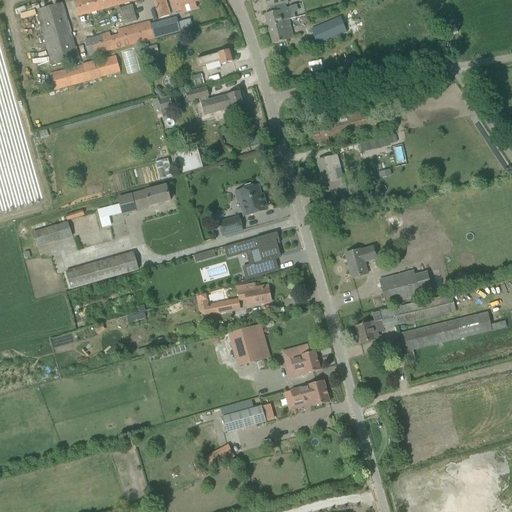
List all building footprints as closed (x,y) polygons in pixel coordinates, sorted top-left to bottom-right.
[(73,0),(78,18),(140,0),(73,0)] [(164,0),(154,0),(160,19),(170,16),(164,0)] [(198,1),(197,0),(169,0),(174,13),(181,11),(182,14),(198,9),(195,2),(198,1)] [(270,8),(272,13),(265,15),(268,27),(283,24),(282,21),(289,20),(292,19),(290,8),(287,9),(285,4),(288,3),(287,0),(265,0),(268,8),(270,8)] [(62,3),(37,10),(53,67),(77,60),(62,3)] [(347,33),(346,33),(351,31),(349,27),(345,29),(343,24),(347,22),(344,16),(312,30),(318,45),(347,33)] [(150,21),(118,30),(119,34),(111,37),(110,32),(85,39),(90,57),(181,32),(177,18),(151,25),(150,21)] [(268,27),(273,44),(294,38),(289,20),(282,21),(283,24),(268,27)] [(158,51),(156,45),(149,47),(145,48),(144,49),(146,55),(158,51)] [(234,62),(231,50),(197,60),(199,67),(219,62),(220,65),(234,62)] [(49,74),(54,91),(121,73),(116,56),(49,74)] [(204,85),(202,75),(192,77),(195,87),(204,85)] [(209,96),(207,87),(186,93),(188,102),(200,99),(205,116),(230,109),(246,105),(242,91),(208,101),(207,97),(209,96)] [(159,100),(161,110),(173,107),(170,97),(159,100)] [(380,126),(375,109),(338,119),(334,118),(333,120),(310,126),(315,144),(380,126)] [(249,146),(259,143),(258,136),(247,138),(249,146)] [(180,148),(185,167),(201,162),(198,151),(200,150),(198,143),(180,148)] [(331,158),(331,157),(318,161),(327,193),(346,188),(344,179),(337,181),(334,169),(340,168),(337,156),(337,157),(331,158)] [(261,196),(258,186),(253,188),(252,186),(250,185),(245,186),(244,188),(245,190),(239,191),(242,201),(240,201),(245,217),(267,210),(263,195),(261,196)] [(170,201),(166,186),(119,199),(123,215),(136,212),(136,211),(170,201)] [(98,211),(102,228),(111,226),(109,217),(122,214),(120,205),(98,211)] [(100,228),(98,220),(96,221),(93,212),(84,215),(83,211),(66,216),(68,222),(72,237),(100,228)] [(219,223),(223,237),(242,231),(239,218),(219,223)] [(275,240),(278,239),(277,234),(225,249),(228,258),(259,250),(263,263),(281,258),(275,240)] [(361,250),(346,254),(353,279),(368,275),(364,263),(377,259),(373,247),(361,251),(361,250)] [(129,273),(138,271),(133,253),(66,272),(71,290),(129,273)] [(204,253),(194,256),(196,263),(206,260),(204,253)] [(247,280),(264,275),(261,263),(244,268),(247,280)] [(379,281),(386,305),(421,296),(414,272),(379,281)] [(248,306),(271,302),(269,288),(255,291),(254,284),(244,286),(248,306)] [(379,312),(383,329),(455,312),(451,293),(379,312)] [(233,311),(231,300),(218,303),(220,314),(233,311)] [(211,315),(209,304),(198,306),(199,312),(205,316),(211,315)] [(379,312),(372,314),(375,323),(371,324),(371,323),(355,328),(360,344),(375,340),(374,334),(384,331),(383,329),(379,312)] [(487,314),(399,335),(405,360),(414,357),(412,351),(505,327),(504,322),(490,325),(487,314)] [(229,334),(238,367),(270,358),(260,325),(229,334)] [(306,374),(320,370),(315,352),(302,356),(302,357),(291,360),(294,372),(305,369),(306,374)] [(316,406),(329,403),(323,382),(310,385),(311,386),(286,393),(287,396),(294,394),(297,405),(315,401),(316,406)] [(223,417),(227,433),(266,422),(262,406),(223,417)] [(206,472),(235,457),(228,445),(200,460),(206,472)]
